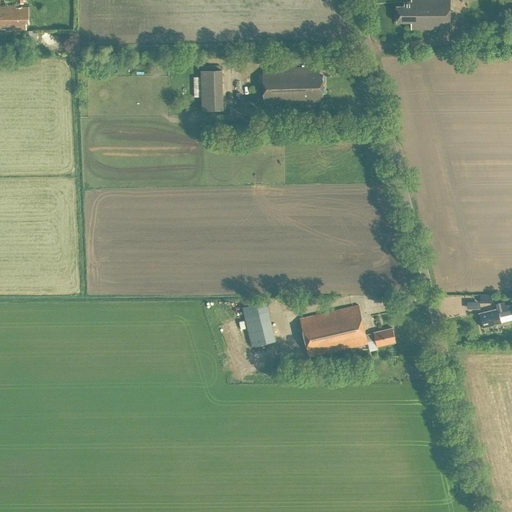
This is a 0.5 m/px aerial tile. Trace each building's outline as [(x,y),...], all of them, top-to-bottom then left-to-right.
[(433,35),(451,35),(450,1),(411,0),(411,3),(405,3),(405,7),(397,8),(397,23),(411,23),(411,31),(433,30),(433,35)] [(26,23),(30,23),(29,7),(17,8),(17,6),(0,6),(0,27),(6,28),(6,31),(16,31),(16,30),(27,30),(26,23)] [(34,31),(25,31),(25,42),(36,42),(36,33),(34,33),(34,31)] [(321,98),(324,98),(323,77),(320,77),(320,68),(262,70),(263,104),(321,102),(321,98)] [(225,110),(224,70),(202,70),(203,111),(225,110)] [(253,106),(229,108),(230,117),(254,115),(253,106)] [(493,295),(480,295),(480,303),(493,303),(493,295)] [(478,308),(478,300),(465,301),(465,309),(478,308)] [(264,301),(240,306),(250,347),(274,341),(264,301)] [(500,317),(511,313),(511,304),(505,306),(504,302),(496,304),(497,309),(480,314),(483,327),(502,323),(500,317)] [(377,348),(396,344),(392,329),(365,336),(358,307),(300,320),(311,366),(330,361),(328,354),(368,345),(368,343),(375,341),(377,348)]
